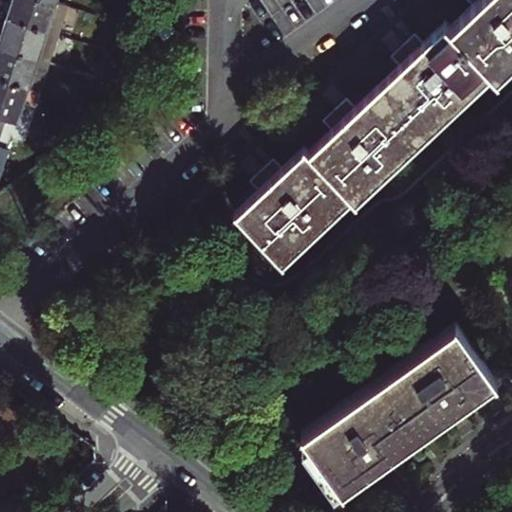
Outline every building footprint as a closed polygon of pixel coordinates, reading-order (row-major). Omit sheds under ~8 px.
[(18,0),(14,14),(53,27),(62,0),(18,0)] [(304,142),(236,205),(285,259),(355,193),(358,197),(496,68),(500,72),(511,59),(511,0),(468,0),(447,19),(444,15),(308,146),(304,142)] [(9,30),(5,43),(44,56),(53,27),(14,14),(9,30)] [(44,56),(5,43),(0,57),(0,58),(0,73),(35,85),(44,56)] [(35,85),(0,73),(0,113),(12,117),(23,121),(35,85)] [(12,117),(0,113),(0,143),(4,145),(12,117)] [(459,319),(387,371),(431,431),(474,401),(503,380),(459,319)] [(387,371),(305,429),(349,490),(371,474),(431,431),(387,371)]
